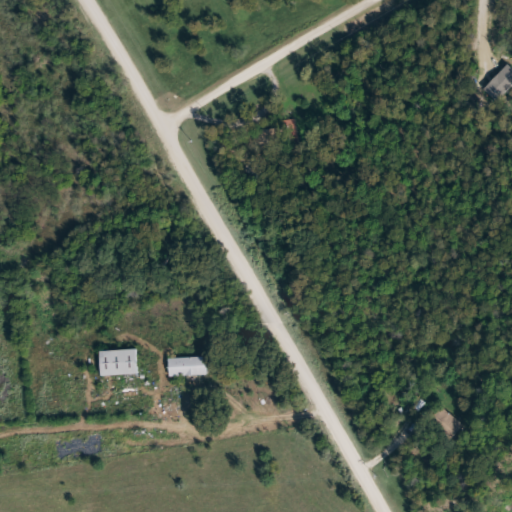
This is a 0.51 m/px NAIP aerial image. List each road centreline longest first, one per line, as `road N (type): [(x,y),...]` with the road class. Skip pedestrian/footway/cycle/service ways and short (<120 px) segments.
road 1 (residential): [(88,0),(326,409)]
road 2 (track): [(326,409),(0,438)]
